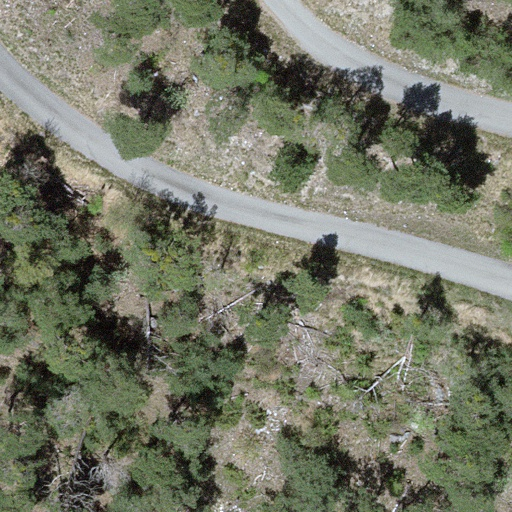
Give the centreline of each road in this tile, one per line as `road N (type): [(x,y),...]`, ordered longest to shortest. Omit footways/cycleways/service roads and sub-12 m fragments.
road 1 (track): [(0,51),(57,135),(511,284)]
road 2 (track): [(511,111),(354,46),(308,0)]
